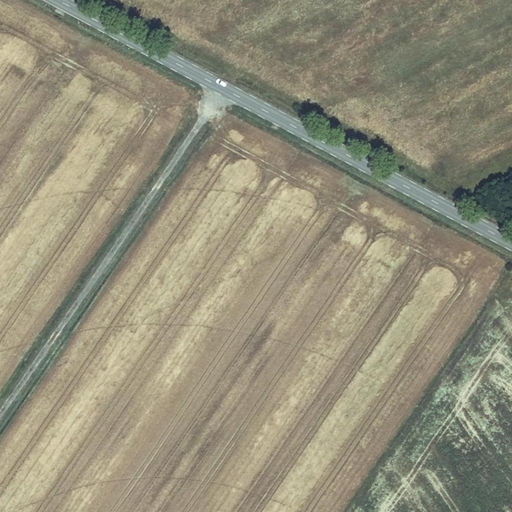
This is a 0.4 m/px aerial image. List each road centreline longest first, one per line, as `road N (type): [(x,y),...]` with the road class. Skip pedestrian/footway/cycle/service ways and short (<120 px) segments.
road 1 (unclassified): [(223,88),(0,415)]
road 2 (secondary): [(511,243),(223,88)]
road 3 (secondary): [(223,88),(56,0)]
